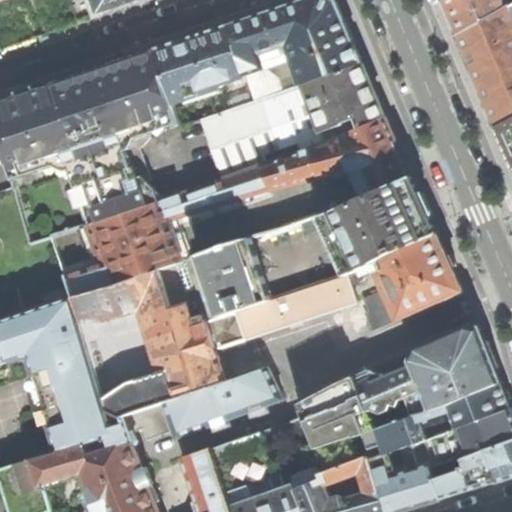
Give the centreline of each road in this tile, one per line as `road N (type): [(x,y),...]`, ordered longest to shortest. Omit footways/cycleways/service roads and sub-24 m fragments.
road 1 (residential): [(499,260),(387,0)]
road 2 (residential): [(238,0),(0,78)]
road 3 (residential): [(511,290),(341,362)]
